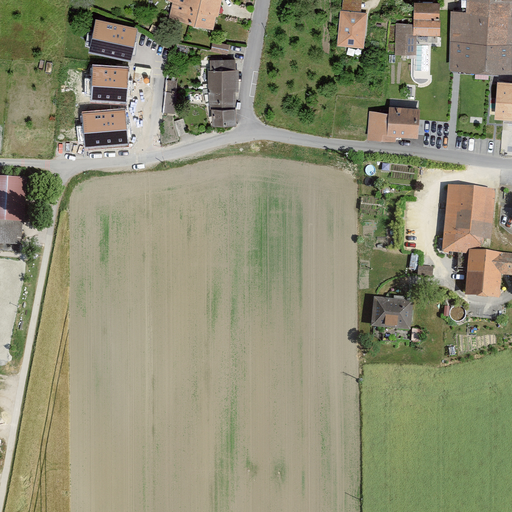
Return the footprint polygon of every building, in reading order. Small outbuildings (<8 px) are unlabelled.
[(211,30),(218,0),(164,0),(164,2),(171,4),(167,19),(211,30)] [(511,13),(511,14),(511,0),(466,0),(466,10),(451,9),(450,40),(511,42),(511,13)] [(438,36),(440,4),(411,2),(409,23),(395,22),(393,54),(414,55),(416,35),(438,36)] [(340,11),(337,46),(362,48),(366,14),(340,11)] [(89,50),(131,59),(138,27),(96,18),(89,50)] [(511,42),(450,40),(449,69),(511,71),(511,42)] [(211,50),(228,53),(229,43),(213,41),(211,50)] [(209,59),(209,107),(212,107),(236,107),(236,91),(239,91),(239,68),(236,68),(236,58),(209,59)] [(127,71),(94,68),(91,98),(124,101),(127,71)] [(167,76),(163,112),(175,113),(179,77),(167,76)] [(511,81),(497,80),(494,118),(511,119),(511,81)] [(386,113),(368,112),(366,140),(395,142),(395,137),(415,138),(417,109),(387,106),(386,113)] [(212,125),(237,124),(237,107),(236,107),(212,107),(212,125)] [(124,112),(84,115),(87,146),(127,143),(124,112)] [(174,121),(179,136),(188,133),(183,118),(174,121)] [(0,244),(21,246),(22,223),(24,223),(26,179),(0,177),(0,244)] [(442,252),(467,253),(479,254),(480,240),(492,241),(495,192),(446,189),(442,252)] [(511,256),(479,254),(467,253),(464,297),(498,299),(499,276),(511,276),(511,256)] [(420,266),(420,278),(434,277),(433,265),(420,266)] [(411,301),(372,298),(369,328),(408,331),(411,301)] [(427,335),(418,333),(415,346),(425,348),(427,335)]
